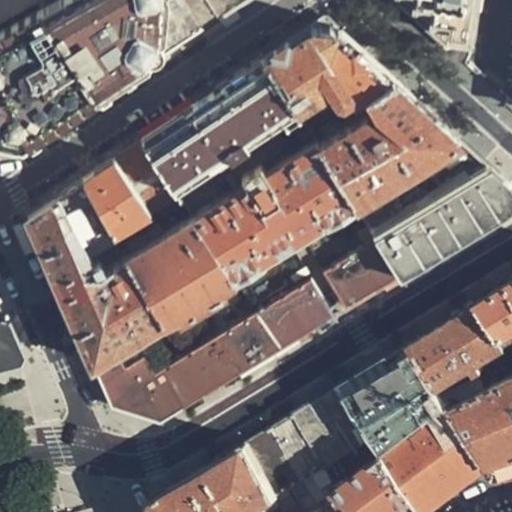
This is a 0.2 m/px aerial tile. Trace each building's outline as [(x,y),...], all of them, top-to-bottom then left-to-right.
[(0,0),(0,27),(39,5),(47,0),(0,0)] [(47,0),(39,5),(62,39),(108,9),(114,17),(140,0),(47,0)] [(62,39),(100,97),(116,86),(200,31),(180,0),(140,0),(114,17),(108,9),(62,39)] [(180,0),(200,31),(220,17),(209,0),(180,0)] [(209,0),(220,17),(236,7),(231,0),(209,0)] [(395,0),(447,47),(471,39),(476,0),(395,0)] [(31,142),(100,97),(62,39),(39,5),(0,27),(0,138),(11,140),(31,142)] [(359,102),(395,78),(366,52),(326,15),(267,54),(300,110),(308,124),(355,96),(359,102)] [(198,100),(142,137),(175,191),(300,110),(267,54),(198,100)] [(476,152),(395,78),(359,102),(313,132),(357,204),(369,224),(399,274),(411,267),(506,209),(510,183),(476,152)] [(313,132),(189,214),(231,279),(269,257),(267,255),(296,237),(325,219),(327,222),(357,204),(313,132)] [(142,137),(114,155),(148,209),(154,205),(175,191),(142,137)] [(148,209),(114,155),(102,163),(26,213),(85,344),(111,405),(159,419),(184,404),(223,381),(256,361),(279,347),(254,308),(152,370),(134,341),(141,331),(175,310),(180,315),(221,290),(219,285),(231,279),(189,214),(162,231),(148,209)] [(175,191),(154,205),(161,216),(182,202),(175,191)] [(346,306),(399,274),(369,224),(359,231),(366,242),(322,268),(336,290),(346,306)] [(254,308),(279,347),(334,314),(324,297),(311,274),(254,308)] [(511,278),(484,295),(511,340),(511,278)] [(511,340),(484,295),(449,316),(415,337),(443,384),(455,377),(457,381),(464,376),(461,372),(493,352),(496,357),(503,352),(501,347),(511,340)] [(25,354),(10,321),(7,322),(4,319),(0,320),(0,371),(22,366),(25,354)] [(443,384),(415,337),(295,410),(339,486),(392,448),(427,510),(468,479),(490,462),(451,397),(443,384)] [(511,455),(511,372),(507,365),(491,373),(496,382),(488,387),(482,376),(461,388),(462,391),(451,397),(490,462),(511,455)] [(354,511),(339,486),(295,410),(270,425),(245,440),(285,511),(354,511)] [(285,511),(245,440),(229,449),(153,496),(159,511),(238,511),(256,499),(264,511),(285,511)] [(392,448),(339,486),(354,511),(424,511),(427,510),(392,448)]
